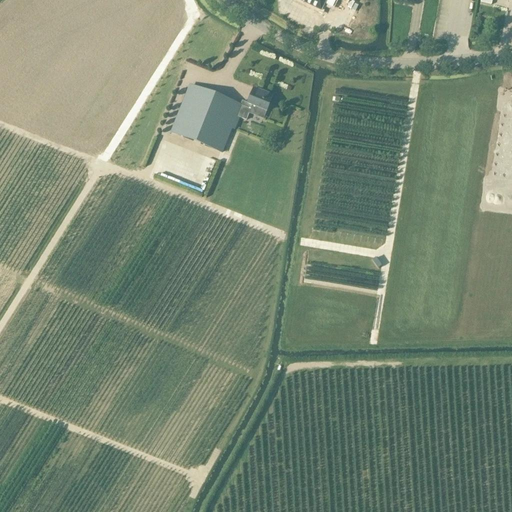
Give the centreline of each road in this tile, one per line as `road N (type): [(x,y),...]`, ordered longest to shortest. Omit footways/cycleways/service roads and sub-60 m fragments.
road 1 (tertiary): [(511,55),(351,62),(308,49),(227,0)]
road 2 (track): [(201,477),(0,398)]
road 3 (track): [(0,326),(102,163)]
road 4 (track): [(0,123),(146,178),(157,152)]
road 5 (track): [(185,511),(256,375)]
